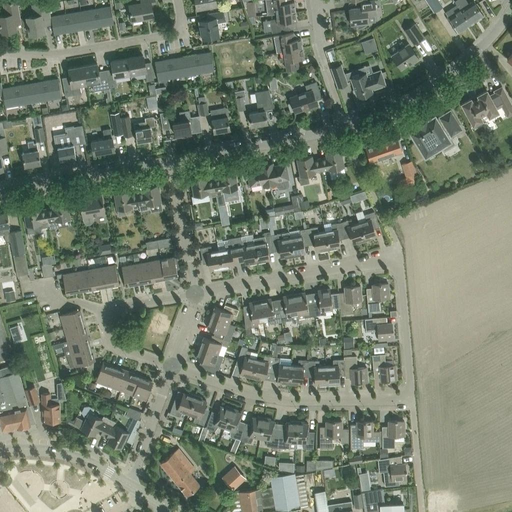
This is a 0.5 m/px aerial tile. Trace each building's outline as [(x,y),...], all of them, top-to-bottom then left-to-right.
[(16,30),(15,19),(20,18),(17,0),(4,3),(6,14),(0,15),(0,29),(1,33),(16,30)] [(141,0),(142,2),(129,5),(132,20),(153,17),(151,3),(155,2),(154,0),(141,0)] [(216,0),(195,0),(197,8),(206,6),(217,4),(216,0)] [(292,1),(291,0),(265,0),(267,14),(276,13),(295,11),(294,1),(292,1)] [(358,28),(366,25),(366,23),(368,22),(367,16),(374,15),(374,10),(375,10),(374,0),(371,0),(360,1),(361,7),(350,8),(351,14),(349,14),(350,24),(356,24),(358,28)] [(442,6),(438,0),(426,0),(434,11),(442,6)] [(455,0),(454,1),(457,5),(459,9),(469,24),(483,15),(478,7),(473,0),(468,3),(465,0),(455,0)] [(43,19),(51,18),(51,16),(50,16),(48,2),(32,5),(34,15),(26,17),(28,24),(29,34),(45,31),(43,19)] [(96,8),(99,26),(114,23),(112,14),(111,6),(96,8)] [(445,12),(452,23),(458,32),(469,24),(459,9),(457,10),(455,6),(445,12)] [(81,11),(84,29),(99,26),(96,8),(81,11)] [(217,23),(226,21),(224,10),(216,12),(206,14),(207,19),(199,21),(202,39),(219,36),(217,23)] [(66,13),(69,31),(84,29),(81,11),(66,13)] [(296,21),(295,11),(276,13),(277,19),(270,19),(271,31),(289,29),(288,22),(296,21)] [(69,31),(66,13),(51,16),(51,18),(54,34),(69,31)] [(413,43),(424,36),(414,23),(404,30),(413,43)] [(276,35),(273,36),(276,52),(283,51),(302,48),(301,38),(294,39),(293,32),(283,34),(281,34),(276,35)] [(368,54),(380,52),(377,40),(365,43),(368,54)] [(392,55),(394,58),(395,60),(401,68),(412,61),(413,63),(419,59),(412,49),(408,43),(392,55)] [(297,59),(304,58),(302,48),(283,51),(284,57),(285,61),(286,70),(299,67),(297,59)] [(214,70),(212,61),(211,51),(210,51),(210,53),(203,54),(203,53),(197,54),(200,73),(214,70)] [(183,57),(186,75),(200,73),(197,54),(190,55),(190,56),(183,57)] [(143,55),(127,58),(130,73),(145,71),(147,81),(153,79),(152,72),(151,62),(144,63),(143,55)] [(169,59),(172,78),(186,75),(183,57),(175,59),(175,58),(169,59)] [(106,69),(107,75),(109,87),(117,86),(115,76),(130,73),(127,58),(111,60),(113,68),(106,69)] [(158,80),(172,78),(169,59),(162,60),(163,61),(155,62),(155,61),(154,61),(156,71),(158,80)] [(97,63),(83,65),(87,83),(93,82),(94,91),(109,88),(109,87),(107,75),(99,77),(97,63)] [(63,83),(65,93),(65,96),(82,93),(80,85),(87,83),(83,65),(69,68),(71,82),(63,83)] [(341,65),(331,68),(338,87),(347,83),(344,73),(341,65)] [(380,70),(366,74),(366,73),(351,78),(354,88),(353,90),(354,94),(356,94),(357,97),(372,92),(372,89),(385,85),(380,70)] [(45,80),(48,99),(61,97),(58,78),(57,78),(58,79),(50,81),(50,79),(45,80)] [(48,99),(45,80),(38,82),(38,83),(31,84),(34,102),(48,99)] [(291,101),(291,102),(295,112),(309,107),(309,108),(317,106),(316,100),(322,98),(316,81),(306,84),(306,85),(305,85),(307,91),(290,97),(291,101)] [(34,102),(31,84),(23,86),(22,84),(17,85),(20,104),(34,102)] [(6,107),(20,104),(17,85),(10,87),(10,88),(3,89),(3,88),(2,88),(6,107)] [(479,98),(472,101),(471,99),(462,103),(473,125),(482,120),(480,117),(487,113),(489,116),(498,112),(496,108),(502,105),(507,115),(511,113),(511,106),(501,87),(494,91),(495,93),(489,96),(487,90),(478,95),(479,98)] [(244,89),(235,91),(238,110),(245,109),(243,97),(245,96),(244,89)] [(269,89),(255,91),(258,111),(249,112),(251,125),(267,123),(265,110),(264,111),(264,110),(274,109),(269,89)] [(158,108),(156,95),(146,97),(149,109),(158,108)] [(207,102),(206,102),(205,96),(198,97),(199,104),(201,114),(209,113),(207,102)] [(230,129),(228,119),(226,107),(210,110),(212,122),(214,132),(230,129)] [(170,128),(167,110),(159,111),(162,130),(170,128)] [(181,120),(173,121),(173,125),(175,135),(183,134),(183,136),(182,136),(182,137),(192,135),(191,135),(190,132),(202,131),(199,115),(190,117),(189,110),(186,110),(180,111),(181,120)] [(444,150),(455,143),(451,135),(462,129),(450,110),(439,116),(440,118),(437,119),(435,115),(426,120),(426,119),(417,125),(409,130),(425,156),(441,146),(444,150)] [(119,112),(110,114),(112,126),(113,125),(113,127),(121,126),(119,112)] [(45,139),(41,117),(41,114),(32,116),(32,118),(33,120),(36,141),(45,139)] [(124,136),(133,135),(129,116),(121,117),(124,136)] [(146,121),(133,123),(134,129),(135,132),(136,142),(152,139),(150,126),(155,125),(153,116),(145,117),(146,121)] [(66,128),(68,134),(56,136),(60,160),(75,157),(73,144),(85,142),(82,125),(79,125),(66,128)] [(111,128),(103,129),(104,138),(91,140),(93,154),(114,150),(111,128)] [(396,136),(365,147),(371,162),(401,151),(396,136)] [(40,163),(39,153),(37,143),(33,144),(33,141),(27,141),(29,151),(22,153),(25,166),(40,163)] [(319,158),(322,170),(329,168),(329,170),(331,179),(346,176),(344,166),(340,149),(325,152),(326,156),(319,158)] [(322,170),(319,158),(312,159),(312,155),(296,158),(299,173),(300,175),(298,175),(300,184),(309,182),(307,174),(315,172),(315,171),(322,170)] [(402,164),(407,179),(409,178),(411,184),(418,182),(416,176),(417,175),(412,160),(402,164)] [(289,184),(288,179),(289,179),(288,174),(288,173),(286,163),(273,165),(273,163),(266,164),(270,185),(276,184),(277,187),(278,188),(281,189),(287,187),(289,186),(289,184)] [(263,187),(270,185),(266,164),(259,165),(259,168),(247,170),(249,182),(250,186),(262,184),(263,187)] [(213,178),(216,195),(224,194),(224,197),(239,194),(236,181),(234,170),(219,173),(220,177),(213,178)] [(216,195),(213,178),(206,179),(206,175),(190,178),(193,196),(208,193),(209,196),(216,195)] [(139,204),(140,210),(150,208),(149,204),(161,201),(158,184),(143,186),(143,191),(137,192),(139,204)] [(117,209),(118,215),(126,214),(125,208),(132,207),(132,205),(139,204),(137,192),(130,193),(129,189),(114,192),(116,201),(116,203),(117,209)] [(93,220),(92,215),(105,213),(104,207),(103,204),(102,194),(79,198),(81,211),(82,217),(83,217),(84,223),(85,223),(87,224),(88,224),(90,223),(91,222),(92,221),(93,220)] [(299,201),(298,194),(291,195),(292,203),(294,210),(294,211),(300,209),(299,201)] [(53,207),(46,208),(48,221),(49,225),(56,224),(56,221),(70,218),(69,212),(67,200),(52,203),(53,207)] [(308,200),(299,201),(300,209),(309,207),(308,200)] [(23,208),(25,218),(25,219),(26,226),(28,233),(37,231),(36,224),(43,223),(42,222),(48,221),(46,208),(39,210),(38,205),(23,208)] [(374,211),(364,214),(362,210),(355,212),(359,222),(365,241),(371,239),(371,237),(376,235),(372,225),(378,223),(374,211)] [(15,265),(17,275),(29,273),(28,267),(21,230),(10,232),(9,226),(6,211),(0,212),(0,234),(5,234),(6,242),(11,241),(15,260),(14,260),(15,265)] [(299,221),(307,221),(307,212),(298,212),(299,221)] [(229,223),(228,216),(220,217),(221,223),(222,223),(222,224),(229,223)] [(359,222),(352,224),(350,219),(341,222),(344,234),(350,233),(353,243),(358,241),(358,243),(365,241),(359,222)] [(338,236),(344,234),(341,222),(331,224),(332,229),(325,230),(328,250),(335,249),(335,247),(340,246),(338,236)] [(325,230),(318,232),(317,226),(306,228),(308,241),(314,240),(316,251),(321,250),(322,251),(328,250),(325,230)] [(303,242),(308,241),(306,228),(295,230),(296,236),(289,237),(293,256),(300,255),(299,254),(304,253),(303,242)] [(273,230),(270,231),(273,247),(279,246),(281,257),(286,256),(286,258),(293,256),(289,237),(283,238),(282,232),(274,234),(274,231),(273,230)] [(254,243),(258,263),(264,262),(264,260),(269,259),(267,248),(273,247),(270,231),(264,232),(264,236),(253,238),(254,243)] [(246,239),(242,240),(241,236),(235,237),(239,263),(245,261),(245,263),(250,263),(251,264),(258,263),(254,243),(247,245),(246,239)] [(172,245),(170,237),(157,239),(158,247),(159,247),(172,245)] [(233,264),(239,263),(235,237),(228,238),(229,242),(224,243),(225,248),(219,250),(222,269),(229,268),(228,267),(234,266),(233,264)] [(149,248),(158,247),(157,239),(147,241),(146,241),(147,249),(149,248)] [(112,243),(105,244),(106,253),(113,251),(112,243)] [(219,250),(212,251),(211,245),(200,247),(202,260),(208,259),(210,270),(215,269),(215,270),(222,269),(219,250)] [(164,258),(161,259),(164,278),(178,276),(174,256),(164,258)] [(161,259),(147,261),(152,282),(159,281),(159,279),(164,278),(161,259)] [(134,264),(138,283),(144,282),(144,283),(152,282),(147,261),(134,264)] [(41,265),(42,267),(44,277),(53,275),(51,263),(50,263),(41,265)] [(119,285),(117,275),(115,264),(102,267),(105,286),(111,285),(112,286),(119,285)] [(121,266),(123,274),(123,277),(125,287),(133,285),(132,284),(138,283),(134,264),(121,266)] [(99,287),(105,286),(102,267),(89,269),(92,289),(100,288),(99,287)] [(76,271),(75,271),(79,290),(85,289),(85,291),(92,289),(89,269),(76,271)] [(62,274),(63,278),(66,294),(74,293),(73,291),(79,290),(75,271),(62,274)] [(366,288),(367,298),(368,311),(371,311),(381,310),(380,298),(389,297),(388,283),(381,283),(379,283),(379,284),(372,284),(372,287),(366,288)] [(360,285),(353,286),(353,285),(351,285),(351,286),(344,287),(345,292),(338,292),(340,306),(340,314),(341,319),(343,319),(343,314),(353,313),(352,301),(362,300),(360,285)] [(319,302),(313,303),(315,315),(325,313),(325,309),(326,309),(333,308),(340,306),(338,292),(330,293),(330,288),(317,290),(319,302)] [(14,291),(6,293),(7,301),(15,300),(14,291)] [(313,303),(307,304),(305,292),(294,294),(294,295),(298,318),(315,315),(313,303)] [(285,308),(279,309),(281,322),(285,321),(292,320),(292,321),(293,322),(298,322),(299,320),(298,318),(294,295),(288,296),(288,295),(283,296),(285,308)] [(279,309),(273,310),(271,298),(260,300),(263,320),(271,319),(272,324),(281,322),(279,309)] [(243,306),(245,328),(246,333),(246,334),(251,335),(249,327),(258,326),(257,321),(259,321),(263,320),(260,300),(254,301),(249,302),(251,314),(245,315),(243,306)] [(214,306),(211,316),(229,323),(232,314),(236,315),(238,309),(225,304),(223,309),(214,306)] [(80,309),(68,312),(60,314),(64,327),(82,322),(81,317),(82,316),(80,309)] [(233,325),(229,323),(211,316),(207,327),(215,330),(214,335),(227,340),(229,341),(235,325),(233,325)] [(379,340),(383,339),(393,338),(392,331),(393,331),(393,329),(392,329),(392,322),(387,323),(386,316),(376,317),(365,318),(366,331),(378,330),(379,340)] [(16,371),(13,363),(0,321),(0,421),(2,430),(3,431),(17,428),(30,424),(30,423),(36,422),(30,404),(29,405),(18,370),(16,371)] [(84,328),(82,322),(64,327),(67,340),(88,334),(85,327),(84,328)] [(22,338),(17,324),(9,327),(14,341),(22,338)] [(71,353),(90,348),(88,342),(90,342),(88,334),(67,340),(71,353)] [(227,340),(214,335),(212,339),(203,336),(199,347),(218,353),(221,344),(227,347),(229,341),(227,340)] [(58,348),(61,356),(69,353),(66,345),(58,348)] [(246,350),(247,347),(242,346),(237,361),(243,362),(240,373),(245,374),(245,376),(252,377),(256,359),(255,359),(257,353),(246,350)] [(217,372),(219,365),(223,355),(218,353),(199,347),(196,357),(201,359),(198,366),(217,372)] [(90,348),(71,353),(75,366),(95,360),(93,353),(91,353),(90,348)] [(385,353),(375,354),(372,355),(373,367),(374,377),(380,377),(380,380),(387,380),(387,381),(389,380),(396,379),(395,364),(386,365),(385,353)] [(272,369),(274,357),(264,354),(262,361),(256,359),(252,377),(258,379),(259,377),(264,379),(266,368),(272,369)] [(367,366),(357,367),(356,356),(344,356),(344,359),(344,371),(344,372),(345,378),(351,377),(351,382),(358,382),(358,383),(360,383),(360,382),(367,381),(367,366)] [(283,383),(289,383),(291,364),(292,358),(279,357),(279,358),(274,357),(272,369),(278,370),(277,381),(283,381),(283,383)] [(308,373),(309,360),(298,359),(298,364),(291,364),(289,383),(296,384),(296,383),(302,383),(303,372),(308,373)] [(333,365),(326,365),(326,367),(327,385),(334,385),(334,383),(339,383),(338,372),(344,372),(344,371),(344,359),(333,359),(333,365)] [(326,367),(326,365),(319,365),(319,360),(309,360),(308,373),(314,373),(315,384),(320,384),(320,386),(327,385),(326,367)] [(95,381),(108,385),(115,367),(109,365),(110,364),(103,361),(95,381)] [(115,367),(108,385),(121,390),(128,370),(121,368),(120,369),(115,367)] [(128,370),(121,390),(133,394),(140,376),(134,374),(135,373),(128,370)] [(140,376),(133,394),(135,395),(136,396),(146,399),(152,381),(140,376)] [(70,391),(71,386),(62,383),(64,393),(70,391)] [(26,389),(31,403),(39,401),(35,386),(26,389)] [(58,421),(58,420),(60,420),(59,410),(59,398),(50,398),(50,392),(42,393),(42,405),(43,415),(45,415),(45,421),(52,420),(52,422),(58,421)] [(189,413),(195,394),(189,392),(188,394),(183,392),(180,402),(174,400),(170,412),(180,416),(182,411),(189,413)] [(193,421),(204,424),(208,412),(202,410),(206,400),(201,398),(202,397),(195,394),(189,413),(195,415),(193,421)] [(210,414),(206,427),(214,430),(218,425),(224,427),(231,407),(225,405),(224,406),(220,405),(216,416),(210,414)] [(139,419),(139,418),(141,411),(129,407),(126,414),(139,419)] [(238,410),(231,407),(224,427),(230,430),(230,436),(237,438),(233,446),(231,450),(235,452),(237,447),(236,447),(237,445),(243,426),(237,424),(241,413),(237,411),(238,410)] [(96,431),(103,434),(110,419),(103,415),(102,418),(88,412),(81,428),(94,435),(96,431)] [(250,428),(243,426),(239,439),(240,439),(245,441),(251,442),(253,436),(260,438),(264,417),(257,416),(257,417),(252,416),(250,428)] [(277,446),(279,433),(272,432),(274,421),(270,420),(270,418),(264,417),(260,438),(266,439),(267,445),(277,446)] [(137,418),(126,440),(132,443),(140,420),(137,418)] [(110,419),(103,434),(109,437),(107,441),(121,448),(128,431),(115,425),(117,422),(110,419)] [(279,433),(277,446),(286,447),(296,448),(296,442),(297,421),(290,420),(290,422),(286,422),(285,434),(279,433)] [(320,426),(320,436),(320,447),(332,447),(332,435),(340,435),(340,442),(348,442),(348,428),(342,428),(342,421),(334,421),(334,420),(333,420),(333,421),(326,421),(326,426),(320,426)] [(363,447),(363,441),(379,441),(379,430),(373,431),(373,421),(365,421),(365,420),(363,420),(363,421),(357,421),(357,424),(350,424),(350,434),(350,447),(363,447)] [(382,447),(385,447),(395,447),(395,435),(404,435),(404,420),(397,421),(397,420),(395,420),(395,421),(388,421),(388,426),(382,426),(382,436),(382,447)] [(304,448),(313,449),(313,445),(314,435),(308,435),(308,423),(304,423),(304,421),(297,421),(296,442),(303,442),(304,448)] [(186,494),(194,488),(200,484),(188,470),(189,470),(182,461),(186,458),(178,448),(160,463),(186,494)] [(380,457),(388,457),(388,448),(380,449),(380,457)] [(350,463),(362,461),(361,455),(349,456),(350,463)] [(383,471),(384,485),(399,483),(399,479),(406,479),(405,471),(406,471),(406,469),(405,469),(405,463),(402,463),(401,455),(378,459),(378,462),(379,472),(383,471)] [(332,459),(316,460),(316,469),(332,465),(332,459)] [(233,488),(245,477),(235,466),(223,476),(233,488)] [(308,505),(303,471),(263,477),(265,487),(229,492),(231,511),(256,511),(262,511),(289,511),(289,508),(308,505)] [(63,489),(73,492),(76,483),(65,480),(63,489)] [(365,480),(359,481),(361,492),(369,491),(367,483),(366,483),(365,480)] [(369,491),(361,492),(363,511),(367,511),(374,511),(373,504),(377,503),(375,490),(369,491)] [(360,493),(353,494),(355,507),(362,506),(360,493)] [(353,511),(351,500),(327,504),(328,511),(353,511)]
